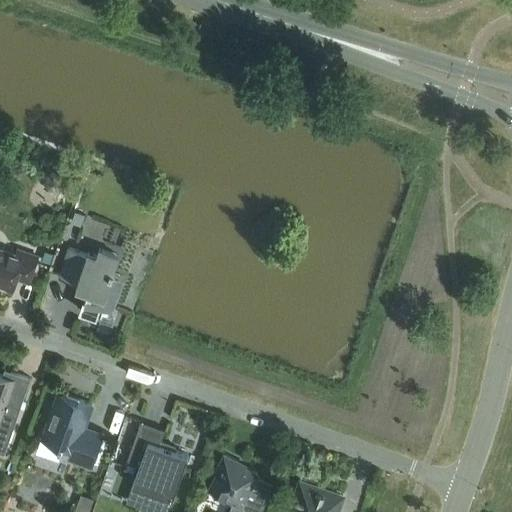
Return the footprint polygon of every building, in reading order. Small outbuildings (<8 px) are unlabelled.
[(81,225),(85,214),(76,211),(72,221),(81,225)] [(106,306),(113,308),(124,277),(113,273),(120,256),(99,249),(97,256),(88,252),(87,254),(70,247),(60,276),(77,282),(77,283),(89,287),(82,310),(102,317),(106,306)] [(30,282),(39,257),(18,250),(16,254),(0,248),(0,285),(13,291),(18,277),(30,282)] [(50,263),(54,253),(47,251),(44,261),(50,263)] [(0,451),(5,454),(31,378),(5,369),(3,375),(0,374),(0,451)] [(93,465),(104,435),(84,428),(92,404),(60,392),(43,440),(74,451),(72,457),(93,465)] [(174,498),(189,455),(160,444),(166,429),(142,421),(124,469),(137,473),(127,502),(155,511),(165,511),(171,497),(174,498)] [(245,467),(246,465),(224,454),(216,471),(218,472),(209,490),(233,502),(231,510),(230,510),(228,511),(252,511),(258,501),(247,496),(259,473),(245,467)] [(338,511),(344,496),(301,481),(290,511),(338,511)] [(82,495),(76,511),(78,511),(89,511),(94,500),(82,495)]
